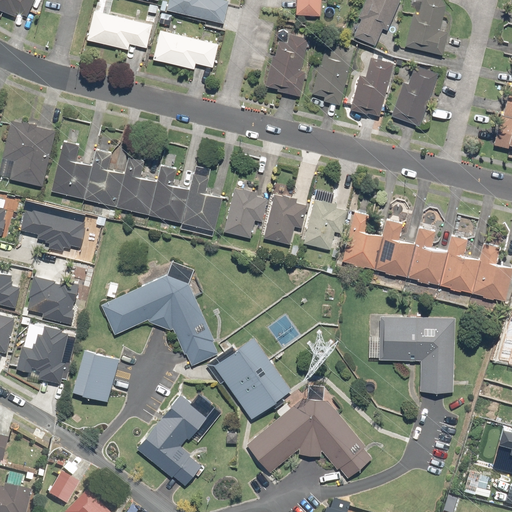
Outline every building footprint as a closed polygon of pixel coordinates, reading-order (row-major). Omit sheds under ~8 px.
[(0,0),(0,16),(0,17),(3,11),(15,16),(17,12),(27,16),(33,0),(0,0)] [(111,0),(95,0),(86,40),(126,50),(127,44),(139,47),(145,49),(151,24),(108,14),(111,0)] [(162,0),(160,8),(209,20),(208,25),(218,28),(219,23),(222,23),(227,0),(167,0),(168,1),(162,0)] [(295,0),(294,14),(319,16),(320,0),(295,0)] [(400,0),(369,0),(368,0),(364,0),(357,15),(362,17),(354,34),(375,44),(382,28),(386,30),(400,0)] [(447,1),(444,0),(421,0),(418,16),(412,15),(404,46),(442,56),(448,31),(440,29),(447,1)] [(162,12),(159,23),(169,26),(172,15),(162,12)] [(218,43),(159,30),(152,58),(193,68),(194,63),(212,67),(218,43)] [(289,41),(277,38),(266,84),(286,89),(285,94),(299,98),(306,71),(301,70),(308,38),(290,34),(289,41)] [(337,59),(319,54),(310,92),(322,95),(321,101),(340,105),(353,52),(340,48),(337,59)] [(146,74),(151,53),(138,50),(137,55),(132,53),(129,70),(146,74)] [(365,76),(358,75),(350,110),(381,116),(392,63),(369,58),(365,76)] [(408,82),(401,80),(388,115),(420,127),(439,73),(415,64),(408,82)] [(511,117),(511,90),(503,113),(503,116),(511,117)] [(493,145),(511,148),(511,118),(499,116),(493,145)] [(56,133),(10,121),(1,157),(13,160),(9,178),(43,187),(56,133)] [(82,198),(90,166),(75,162),(79,144),(61,140),(48,190),(82,198)] [(90,166),(82,198),(114,206),(123,172),(111,169),(114,154),(94,149),(90,166)] [(123,172),(114,206),(148,214),(156,180),(139,176),(142,162),(126,159),(123,172)] [(160,166),(158,173),(156,180),(148,214),(181,222),(189,189),(188,189),(173,185),(176,170),(160,166)] [(189,189),(181,222),(213,230),(221,196),(208,193),(211,178),(193,174),(190,184),(189,189)] [(256,193),(234,188),(222,232),(248,239),(253,219),(263,222),(268,199),(255,196),(256,193)] [(295,198),(271,192),(261,238),(289,245),(293,227),(302,229),(307,205),(295,202),(295,198)] [(335,204),(312,200),(303,244),(328,249),(332,231),(343,233),(347,212),(334,209),(335,204)] [(86,221),(24,207),(19,229),(37,233),(36,237),(44,239),(44,240),(49,241),(48,246),(64,250),(65,245),(80,249),(86,221)] [(374,270),(382,237),(364,232),(369,214),(353,210),(341,262),(374,270)] [(382,237),(374,270),(406,278),(418,227),(414,243),(398,239),(403,222),(387,218),(382,237)] [(418,227),(406,278),(438,286),(447,252),(446,252),(432,248),(436,232),(418,227)] [(447,252),(438,286),(470,294),(479,260),(463,256),(468,237),(452,233),(447,252)] [(500,248),(483,243),(479,260),(470,294),(503,302),(511,268),(496,264),(500,248)] [(0,304),(15,308),(19,287),(10,285),(11,276),(0,273),(0,304)] [(164,275),(99,301),(114,336),(150,321),(173,330),(189,366),(219,353),(188,284),(164,275)] [(59,281),(32,276),(25,308),(42,312),(41,318),(70,324),(78,285),(60,281),(59,281)] [(456,315),(379,312),(378,359),(421,360),(420,392),(454,393),(456,315)] [(14,316),(0,313),(0,353),(6,354),(14,316)] [(61,363),(67,333),(67,331),(33,325),(29,348),(20,346),(16,370),(38,374),(37,378),(60,383),(64,363),(61,363)] [(253,340),(219,364),(229,377),(232,375),(248,397),(243,401),(253,415),(289,389),(253,340)] [(73,393),(108,403),(112,388),(120,360),(84,350),(73,393)] [(205,416),(180,395),(135,447),(184,488),(202,466),(179,446),(205,416)] [(301,397),(249,444),(273,470),(298,448),(298,456),(320,458),(321,450),(345,481),(374,459),(327,399),(301,397)] [(511,432),(503,430),(493,468),(511,473),(511,432)] [(78,485),(61,474),(47,495),(64,506),(78,485)] [(0,511),(25,511),(31,494),(7,487),(5,492),(0,490),(0,511)] [(110,511),(88,489),(64,511),(110,511)] [(328,507),(324,506),(322,511),(348,511),(350,505),(331,499),(328,507)] [(393,511),(395,504),(385,502),(382,511),(393,511)]
